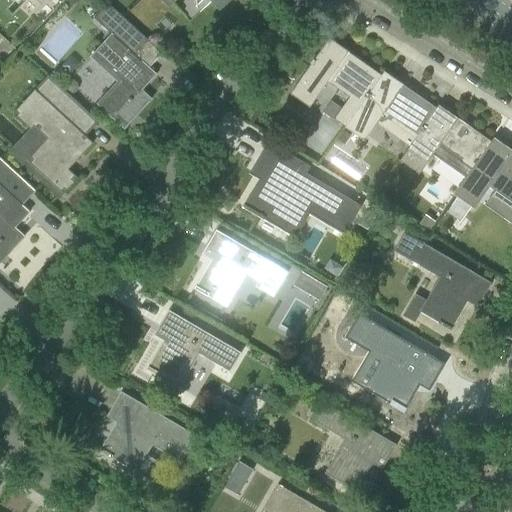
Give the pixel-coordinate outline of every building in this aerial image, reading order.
[(161,0),(168,7),(175,0),(212,0),(211,2),(220,11),(231,0),(161,0)] [(104,104),(127,125),(149,102),(139,94),(156,75),(149,68),(154,62),(149,57),(156,49),(161,54),(162,53),(108,3),(94,18),(111,34),(91,57),(91,58),(95,54),(124,82),(104,104)] [(329,38),(291,93),(310,106),(329,80),(351,96),(342,108),(332,102),(324,113),(334,120),(335,118),(346,126),(360,105),(382,75),(329,38)] [(377,123),(410,146),(411,147),(436,108),(384,72),(382,75),(360,105),(346,126),(345,127),(365,141),(377,123)] [(68,170),(93,143),(85,136),(91,131),(85,126),(92,118),(98,123),(98,122),(48,76),(14,113),(30,129),(34,125),(37,129),(34,132),(35,133),(38,130),(48,138),(27,161),(64,194),(78,179),(68,170)] [(439,105),(436,108),(411,147),(410,146),(400,160),(419,174),(438,147),(471,170),(472,171),(491,142),(439,105)] [(337,140),(344,144),(351,135),(344,130),(337,140)] [(511,151),(494,139),(491,142),(472,171),(471,170),(461,185),(462,185),(455,194),(474,208),(493,181),(511,194),(511,151)] [(269,142),(256,163),(268,171),(264,178),(261,177),(260,180),(245,205),(243,207),(285,232),(287,230),(286,229),(301,205),(341,229),(339,232),(341,233),(359,204),(298,168),(301,161),(269,142)] [(0,263),(21,240),(12,232),(29,212),(22,206),(35,191),(0,160),(0,263)] [(367,230),(377,213),(367,207),(357,224),(367,230)] [(388,215),(381,225),(392,232),(398,221),(388,215)] [(418,225),(428,232),(435,223),(425,215),(418,225)] [(208,296),(226,307),(247,273),(259,280),(256,286),(273,297),(289,272),(217,230),(208,244),(220,251),(215,259),(213,258),(197,286),(196,286),(195,288),(208,296)] [(395,250),(409,260),(440,278),(426,300),(416,295),(404,315),(415,321),(420,312),(451,330),(453,328),(452,328),(469,300),(467,298),(471,290),(483,297),(491,283),(420,242),(405,233),(395,250)] [(318,301),(327,287),(317,282),(301,272),(292,286),(309,296),(318,301)] [(240,353),(169,311),(160,326),(172,333),(168,340),(165,339),(147,370),(179,388),(199,354),(230,372),(240,353)] [(189,322),(231,344),(235,337),(193,315),(189,322)] [(436,378),(444,364),(373,322),(362,341),(392,359),(372,393),(404,412),(405,409),(421,381),(419,380),(424,372),(436,378)] [(192,436),(121,392),(113,407),(124,414),(119,422),(117,420),(100,448),(98,450),(135,472),(151,446),(176,461),(192,436)] [(268,396),(262,392),(259,399),(265,402),(268,396)] [(388,459),(397,445),(325,403),(314,422),(344,440),(324,473),(356,493),(358,490),(357,490),(374,462),(372,461),(376,453),(388,459)] [(229,457),(215,448),(212,454),(225,462),(229,457)] [(245,483),(253,471),(249,469),(239,463),(237,466),(232,475),(245,483)] [(266,511),(325,511),(277,484),(262,510),(266,511)]
